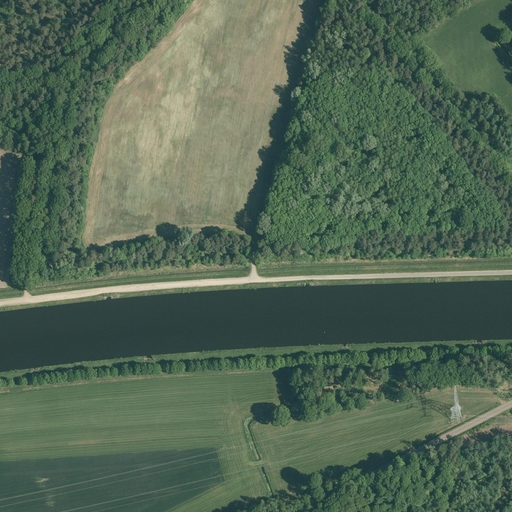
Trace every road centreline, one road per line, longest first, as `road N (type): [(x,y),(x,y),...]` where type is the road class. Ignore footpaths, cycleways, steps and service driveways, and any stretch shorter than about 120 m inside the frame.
road 1 (unclassified): [(253,280),(511,273)]
road 2 (track): [(0,304),(253,280)]
road 3 (secondary): [(302,511),(511,406)]
road 4 (track): [(57,76),(26,292)]
